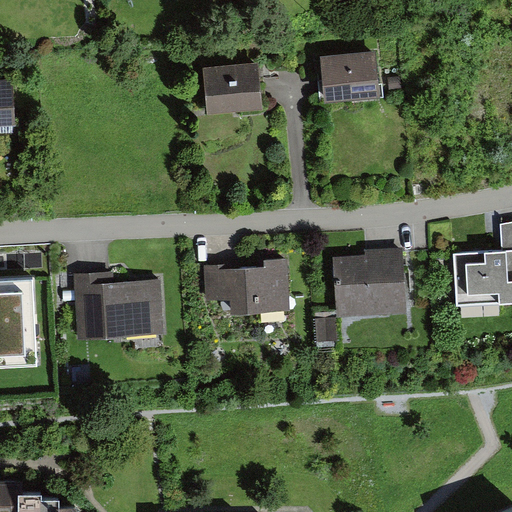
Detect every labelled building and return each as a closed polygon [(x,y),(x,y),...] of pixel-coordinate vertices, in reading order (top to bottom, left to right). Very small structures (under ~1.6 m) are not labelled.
[(377,47),(321,52),(325,98),(381,93),(377,47)] [(258,62),(208,66),(211,111),(262,107),(258,62)] [(15,82),(0,82),(0,125),(16,125),(15,82)] [(508,250),(457,252),(459,306),(511,304),(511,222),(507,222),(508,250)] [(369,256),(337,258),(340,312),(408,308),(404,248),(369,250),(369,256)] [(235,263),(210,264),(213,311),(293,307),(290,259),(269,260),(269,267),(235,268),(235,263)] [(117,271),(80,272),(83,338),(169,335),(167,281),(117,283),(117,271)] [(32,276),(0,277),(0,365),(36,364),(32,276)] [(0,511),(81,511),(60,491),(24,492),(24,479),(0,478),(0,511)]
